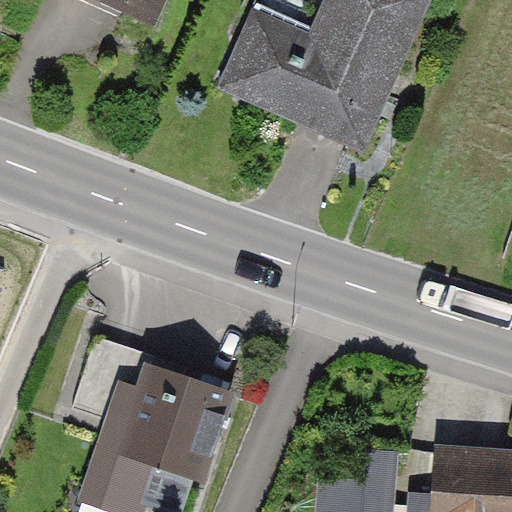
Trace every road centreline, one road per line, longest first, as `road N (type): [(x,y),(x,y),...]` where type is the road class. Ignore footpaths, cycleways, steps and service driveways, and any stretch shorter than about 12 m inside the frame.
road 1 (primary): [(0,158),(344,281)]
road 2 (residential): [(247,511),(344,281)]
road 3 (primary): [(344,281),(511,334)]
